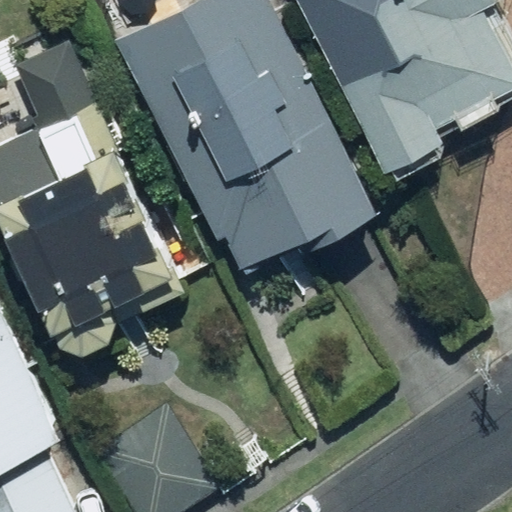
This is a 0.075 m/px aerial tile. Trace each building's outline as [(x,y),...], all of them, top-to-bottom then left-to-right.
[(193,0),(122,37),(237,260),(335,209),(343,224),(386,201),(281,0),(193,0)] [(313,0),(395,162),(459,130),(450,113),(511,82),(511,50),(486,0),(313,0)] [(194,282),(100,98),(0,149),(0,192),(77,342),(194,282)] [(0,511),(89,511),(57,437),(67,432),(0,282),(0,511)] [(175,395),(100,443),(145,511),(188,511),(233,483),(175,395)]
